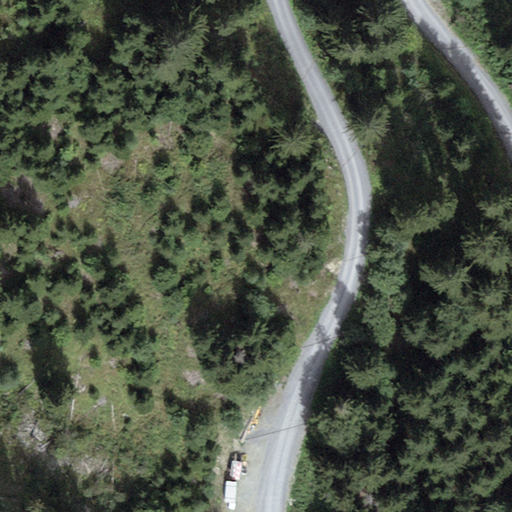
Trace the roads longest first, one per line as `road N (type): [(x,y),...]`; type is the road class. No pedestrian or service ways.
road 1 (track): [(272,0),(345,152),(353,250),(271,456),(273,511)]
road 2 (track): [(511,140),(483,82),(418,0)]
